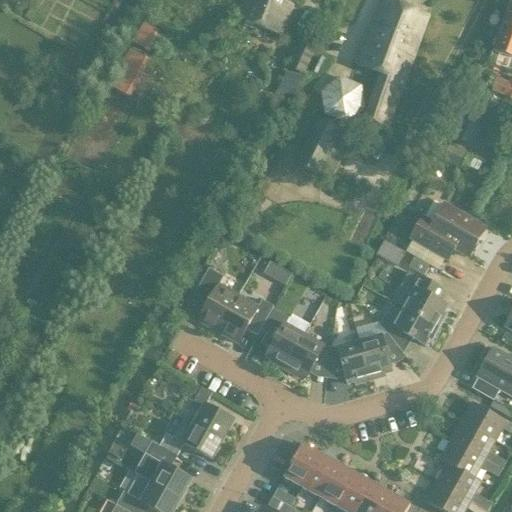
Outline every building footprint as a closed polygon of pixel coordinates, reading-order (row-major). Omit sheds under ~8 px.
[(284,36),(296,0),(243,0),(237,18),(284,36)] [(382,0),(381,0),(356,69),(380,78),(364,122),(386,130),(428,17),(382,0)] [(511,10),(508,9),(500,31),(511,35),(511,10)] [(511,73),(511,35),(500,31),(488,66),(511,73)] [(303,76),(315,51),(299,43),(287,68),(303,76)] [(110,88),(130,98),(150,61),(130,50),(110,88)] [(286,74),(276,95),(292,97),(302,77),(286,74)] [(511,100),(511,76),(508,84),(496,79),(492,92),(504,97),(503,97),(511,100)] [(345,123),(362,109),(358,87),(338,80),(321,93),(324,115),(345,123)] [(469,102),(487,110),(493,96),(475,88),(469,102)] [(475,136),(480,125),(463,117),(457,128),(475,136)] [(295,164),(331,184),(355,138),(320,119),(295,164)] [(471,147),(475,136),(457,128),(453,139),(471,147)] [(467,154),(449,146),(443,161),(461,169),(467,154)] [(423,218),(410,241),(447,262),(448,261),(443,258),(447,250),(449,251),(453,250),(468,258),(485,230),(444,206),(433,224),(423,218)] [(254,216),(249,224),(256,229),(261,221),(254,216)] [(229,250),(232,244),(220,237),(214,249),(221,253),(229,250)] [(397,269),(406,254),(384,242),(376,257),(397,269)] [(429,268),(414,259),(408,269),(423,278),(429,268)] [(218,334),(238,297),(219,286),(223,278),(209,270),(194,295),(208,303),(198,322),(218,334)] [(284,273),(279,283),(285,287),(291,277),(291,276),(284,273)] [(403,309),(438,329),(445,317),(442,315),(447,308),(429,298),(435,288),(409,273),(398,292),(409,298),(403,309)] [(238,297),(218,334),(238,345),(246,332),(247,328),(259,335),(261,331),(272,310),(274,308),(262,301),(258,308),(238,297)] [(432,341),(438,329),(403,309),(397,321),(385,315),(383,319),(379,326),(385,333),(397,348),(400,351),(407,337),(425,347),(429,340),(432,341)] [(272,310),(261,331),(266,334),(276,340),(269,352),(266,358),(272,361),(271,364),(284,371),(304,336),(285,326),(289,319),(272,310)] [(387,355),(392,352),(397,348),(385,333),(381,338),(359,344),(370,382),(385,378),(384,375),(391,373),(386,356),(387,355)] [(328,365),(331,349),(324,348),(304,336),(284,371),(298,379),(299,377),(305,380),(315,363),(328,365)] [(355,386),(370,382),(359,344),(337,349),(337,350),(331,349),(328,365),(342,366),(347,386),(354,384),(355,386)] [(397,348),(392,352),(399,361),(405,357),(400,351),(397,348)] [(478,379),(472,390),(494,402),(500,391),(511,397),(511,360),(493,350),(477,378),(478,379)] [(194,426),(222,442),(233,422),(205,407),(212,395),(201,389),(190,409),(200,415),(194,426)] [(472,404),(461,423),(495,442),(502,430),(506,423),(472,404)] [(211,461),(222,442),(194,426),(184,420),(166,452),(173,455),(177,458),(184,446),(211,461)] [(461,423),(451,443),(484,462),(489,454),(495,442),(461,423)] [(137,436),(131,447),(145,455),(134,475),(137,477),(138,476),(181,499),(191,481),(166,467),(173,455),(166,452),(151,443),(137,436)] [(451,443),(440,462),(447,466),(447,465),(474,480),(480,469),(484,462),(451,443)] [(302,489),(320,457),(302,446),(284,479),(302,489)] [(320,499),(338,467),(320,457),(302,489),(320,499)] [(494,457),(490,464),(502,471),(506,464),(494,457)] [(490,464),(486,472),(498,478),(502,471),(490,464)] [(447,466),(437,484),(470,503),(475,496),(481,484),(474,480),(447,465),(447,466)] [(337,509),(356,477),(338,467),(320,499),(337,509)] [(138,476),(137,477),(127,495),(123,493),(116,506),(126,511),(141,511),(144,506),(155,511),(173,511),(181,499),(138,476)] [(342,511),(359,511),(374,487),(356,477),(337,509),(342,511)] [(437,484),(426,503),(440,511),(465,511),(466,510),(470,503),(437,484)] [(382,511),(391,497),(374,487),(359,511),(382,511)] [(382,511),(406,511),(410,507),(391,497),(382,511)] [(276,511),(288,511),(290,510),(272,499),(268,507),(276,511)] [(480,499),(476,506),(486,511),(487,511),(492,505),(489,504),(485,501),(480,499)]
